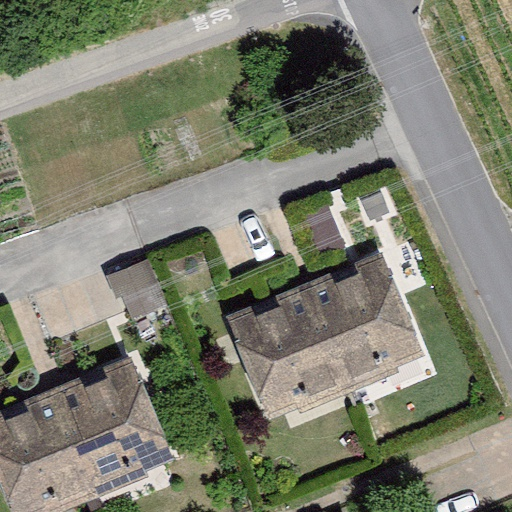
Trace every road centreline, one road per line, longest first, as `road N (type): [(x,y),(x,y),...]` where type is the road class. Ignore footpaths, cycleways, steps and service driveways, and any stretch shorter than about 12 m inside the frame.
road 1 (unclassified): [(511,293),(375,0)]
road 2 (residential): [(0,101),(295,0)]
